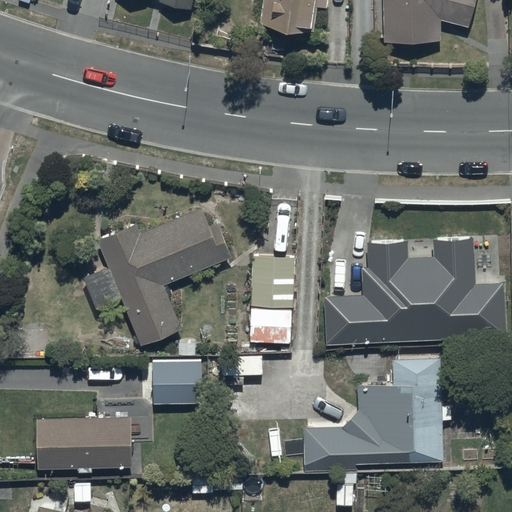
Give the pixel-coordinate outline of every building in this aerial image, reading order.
[(263,0),(260,21),(309,29),(313,0),(263,0)] [(383,0),(384,39),(441,37),(440,16),(467,24),(473,0),(383,0)] [(136,221),(97,235),(107,264),(88,271),(99,303),(124,294),(141,341),(180,327),(162,278),(229,254),(217,219),(210,222),(204,205),(139,228),(136,221)] [(408,237),(366,240),(368,264),(361,265),(363,292),(322,295),(325,343),(506,331),(503,278),(475,280),(472,234),(432,237),(433,252),(409,253),(408,237)] [(294,253),(253,251),(250,337),(273,338),(272,343),(291,344),(294,253)] [(262,354),(220,355),(221,372),(262,371),(262,354)] [(304,424),(305,468),(356,467),(356,459),(443,457),(442,416),(449,416),(449,401),(442,401),(441,356),(393,357),(393,379),(358,379),(358,404),(342,423),(304,424)] [(201,359),(152,360),(152,401),(201,400),(201,359)] [(130,412),(35,414),(36,465),(76,464),(76,468),(91,468),(91,464),(131,463),(130,412)] [(215,436),(193,436),(194,491),(216,491),(215,436)] [(356,471),(330,471),(330,482),(336,482),(335,503),(353,503),(353,481),(356,481),(356,471)] [(78,511),(38,503),(35,511),(78,511)]
